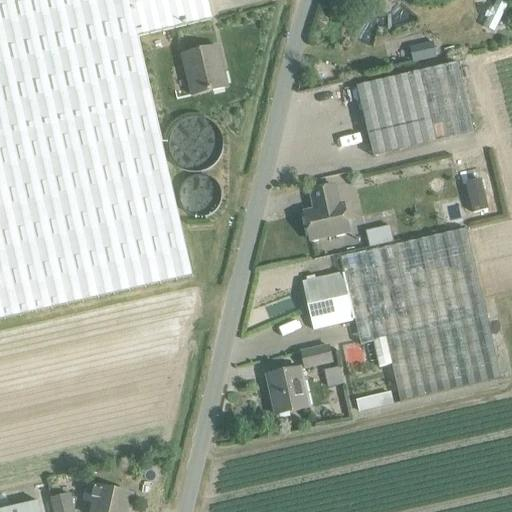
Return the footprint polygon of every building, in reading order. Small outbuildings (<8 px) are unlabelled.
[(207,0),(0,0),(0,320),(192,276),(138,38),(212,21),(207,0)] [(500,28),(503,26),(506,23),(507,19),(505,15),(502,13),(498,12),(494,13),(491,17),(491,21),(492,25),(496,27),(500,28)] [(410,47),(413,60),(437,55),(434,42),(410,47)] [(192,97),(227,88),(217,47),(182,56),(192,97)] [(354,80),(366,148),(467,130),(455,62),(354,80)] [(210,118),(180,122),(185,160),(216,155),(210,118)] [(315,211),(304,214),(310,241),(349,232),(343,205),(338,206),(334,187),(310,192),(315,211)] [(370,246),(394,240),(391,225),(366,230),(370,246)] [(362,250),(394,402),(497,380),(474,270),(466,228),(386,245),(362,250)] [(354,320),(343,274),(315,280),(314,277),(306,278),(307,282),(302,283),(313,331),(353,321),(354,320)] [(305,369),(332,362),(328,347),(301,353),(305,369)] [(266,376),(276,416),(309,409),(300,369),(266,376)] [(376,396),(358,400),(360,409),(393,402),(391,394),(376,397),(376,396)] [(94,503),(91,511),(128,511),(132,495),(108,490),(108,488),(107,488),(107,490),(87,485),(84,501),(94,503)] [(53,511),(73,511),(70,495),(50,499),(53,511)] [(0,511),(40,511),(39,502),(0,510),(0,511)]
